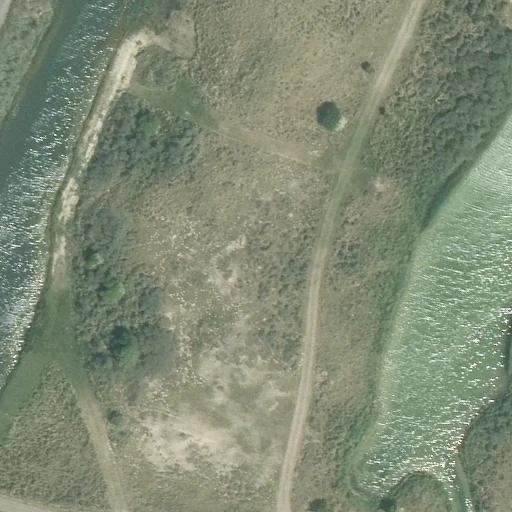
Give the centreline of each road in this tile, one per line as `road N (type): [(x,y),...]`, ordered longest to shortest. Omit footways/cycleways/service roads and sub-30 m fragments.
road 1 (track): [(284,511),(313,298),(344,171),(118,82)]
road 2 (track): [(344,171),(419,0)]
